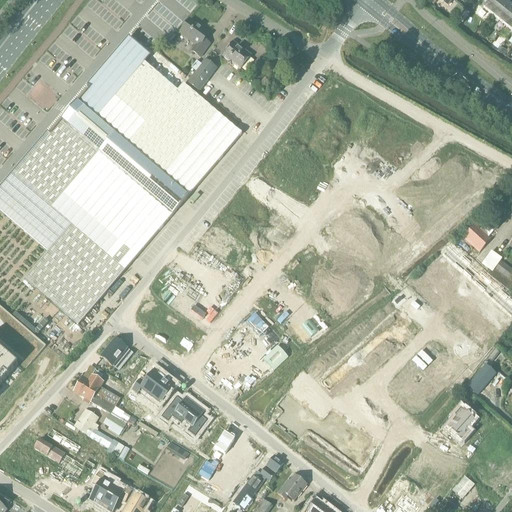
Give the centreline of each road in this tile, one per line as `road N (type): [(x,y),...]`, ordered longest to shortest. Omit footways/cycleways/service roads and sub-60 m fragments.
road 1 (unclassified): [(116,316),(323,56)]
road 2 (residential): [(355,507),(396,429),(359,396),(434,323)]
road 3 (residential): [(184,375),(355,507)]
road 4 (secondary): [(511,108),(367,0)]
road 5 (unclassified): [(0,445),(116,316)]
road 6 (unclassified): [(451,125),(323,56)]
road 7 (residential): [(267,274),(184,375)]
